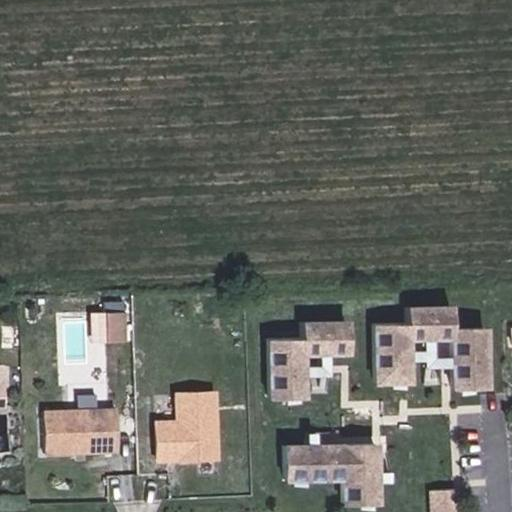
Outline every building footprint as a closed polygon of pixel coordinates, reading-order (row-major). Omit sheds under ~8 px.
[(129,309),(102,309),(102,337),(129,337),(129,309)] [(141,367),(141,337),(121,337),(121,367),(141,367)] [(457,361),(457,339),(412,339),(411,355),(379,355),(379,414),(413,414),(413,371),(456,370),(457,420),(491,420),(490,361),(457,361)] [(356,387),(356,355),(312,356),(312,371),(279,372),(280,430),(314,430),(314,387),(356,387)] [(0,434),(17,434),(16,394),(0,393),(0,434)] [(213,457),(213,393),(177,394),(177,421),(156,422),(156,459),(213,457)] [(377,503),(377,442),(278,443),(280,482),(335,480),(336,505),(377,503)] [(129,483),(129,446),(57,447),(58,483),(129,483)]
